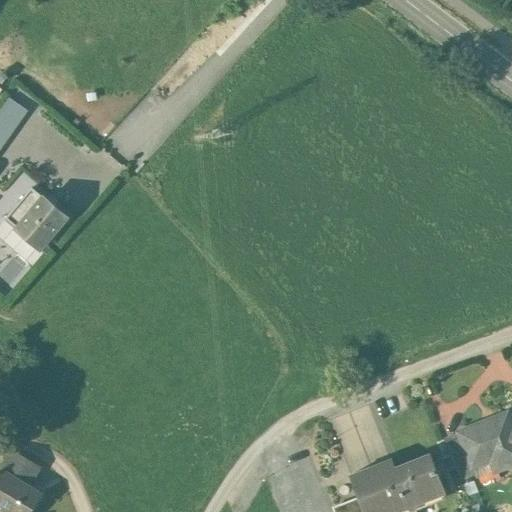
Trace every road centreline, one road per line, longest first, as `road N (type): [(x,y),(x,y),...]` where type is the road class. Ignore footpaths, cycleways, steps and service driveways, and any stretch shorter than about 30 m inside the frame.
road 1 (unclassified): [(210,511),(262,443),(297,414),(511,332)]
road 2 (track): [(297,414),(288,350),(272,321),(139,169)]
road 3 (unclassified): [(139,169),(285,0)]
road 4 (primary): [(511,74),(412,0)]
